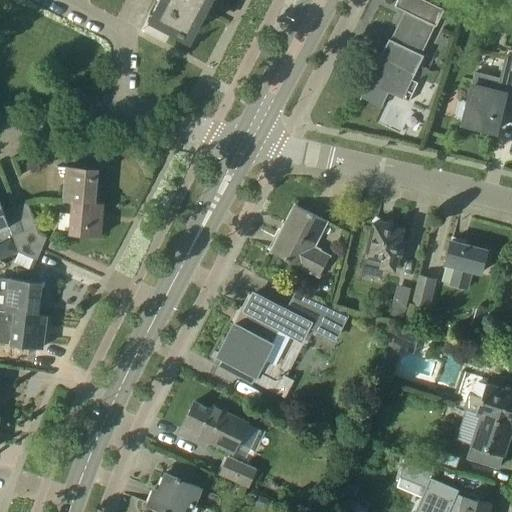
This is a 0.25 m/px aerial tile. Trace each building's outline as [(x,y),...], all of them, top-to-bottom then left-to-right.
[(199,0),(156,0),(156,1),(155,0),(148,14),(189,36),(198,20),(195,19),(201,8),(203,9),(206,3),(199,0)] [(398,0),(395,6),(406,11),(392,40),(390,38),(381,55),(360,99),(361,99),(371,78),(404,94),(402,98),(409,102),(410,100),(404,98),(415,74),(425,56),(420,53),(433,25),(437,27),(445,9),(443,9),(443,10),(421,0),(398,0)] [(511,110),(511,55),(506,54),(500,77),(475,71),(472,85),(463,123),(496,131),(502,107),(511,110)] [(73,201),(95,201),(97,169),(66,167),(64,200),(73,201)] [(0,230),(9,226),(13,235),(23,231),(14,207),(4,211),(0,200),(0,230)] [(95,202),(95,201),(73,201),(70,233),(101,236),(104,202),(95,202)] [(36,226),(34,221),(27,202),(14,207),(23,231),(36,226)] [(329,257),(312,248),(326,221),(296,205),(272,252),(302,267),(319,277),(329,257)] [(404,241),(400,240),(403,229),(374,222),(363,273),(382,277),(384,267),(394,269),(397,256),(400,257),(404,241)] [(46,237),(38,233),(36,226),(23,231),(13,235),(13,237),(41,250),(46,237)] [(37,260),(41,250),(13,237),(19,252),(37,260)] [(17,252),(11,239),(0,244),(6,257),(17,252)] [(471,270),(481,273),(487,250),(451,240),(445,263),(456,266),(451,284),(466,288),(471,270)] [(416,305),(428,308),(435,277),(423,274),(416,305)] [(15,312),(37,313),(41,281),(11,277),(7,311),(15,312)] [(396,283),(392,299),(406,302),(410,286),(396,283)] [(251,313),(242,329),(241,331),(295,359),(304,342),(300,340),(308,326),(334,339),(345,317),(296,292),(286,311),(253,294),(245,310),(251,313)] [(15,312),(7,311),(0,310),(0,342),(42,348),(47,314),(37,313),(15,312)] [(234,325),(233,327),(215,361),(253,381),(256,375),(274,384),(284,380),(295,359),(241,331),(242,329),(234,325)] [(420,337),(395,329),(387,352),(401,357),(402,351),(415,354),(420,337)] [(482,413),(511,422),(511,390),(487,382),(482,396),(470,392),(465,407),(482,413)] [(199,434),(211,440),(223,446),(223,445),(233,450),(247,422),(237,418),(238,417),(213,405),(211,409),(195,401),(184,422),(201,430),(199,434)] [(511,422),(482,413),(472,444),(469,454),(499,464),(502,455),(503,455),(511,427),(511,422)] [(248,487),(256,469),(229,456),(220,474),(248,487)] [(405,456),(402,470),(433,479),(437,464),(405,456)] [(189,511),(192,505),(200,486),(180,479),(181,478),(166,472),(160,490),(155,488),(149,504),(163,510),(162,511),(189,511)] [(462,501),(425,485),(417,505),(421,507),(419,511),(488,511),(491,502),(464,496),(462,501)]
